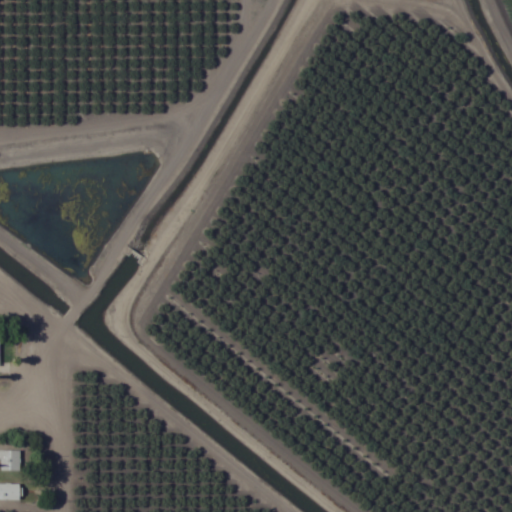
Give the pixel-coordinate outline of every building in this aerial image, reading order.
[(395,153),(406,185),(404,185),(422,192),(443,254),(448,259),(461,255),(455,252),(464,243),(461,241),(450,212),(476,222),(492,204),(503,214),(511,239),(511,240),(508,242),(488,249),(511,271),(511,172),(498,159),(458,173),(457,172),(415,155),(390,82),(380,73),(322,93),(348,169),(395,153)] [(294,235),(306,242),(311,242),(315,235),(318,236),(320,225),(326,228),(333,216),(340,215),(345,206),(341,206),(341,202),(347,192),(344,191),(340,179),(338,179),(331,174),(308,171),(303,206),(300,211),(299,220),(296,225),(294,235)] [(259,335),(242,330),(240,337),(247,343),(245,349),(252,356),(259,358),(264,358),(275,354),(273,348),(269,347),(274,342),(266,340),(274,337),(277,334),(283,332),(280,330),(290,327),(294,320),(301,318),(298,308),(291,301),(270,295),(261,298),(263,303),(259,307),(255,321),(258,324),(256,326),(259,335)] [(399,424),(428,420),(425,402),(415,403),(412,385),(394,387),(396,399),(388,400),(390,410),(396,409),(397,417),(361,422),(365,450),(378,448),(379,459),(403,455),(399,424)] [(0,472),(19,472),(19,451),(0,451),(0,472)] [(0,500),(19,500),(19,484),(0,484),(0,500)]
